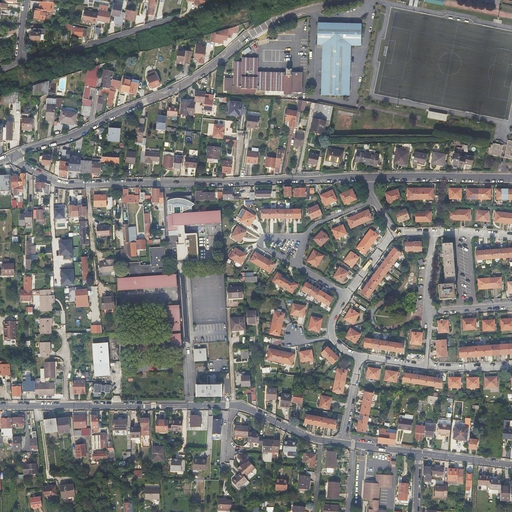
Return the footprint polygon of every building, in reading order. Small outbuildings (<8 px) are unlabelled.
[(116,14),(116,15),(121,16),(123,5),(113,3),(111,13),(116,14)] [(45,20),(46,11),(36,9),(34,19),(38,19),(41,20),(45,20)] [(135,11),(127,9),(125,18),(133,20),(135,11)] [(84,11),(82,21),(90,23),(96,24),(97,21),(97,19),(98,14),(84,11)] [(98,14),(97,19),(103,20),(102,22),(110,23),(111,14),(111,13),(99,11),(98,14)] [(361,41),(362,25),(318,23),(317,38),(324,38),(321,88),(350,90),(354,41),(361,41)] [(219,30),(217,41),(223,42),(225,38),(229,39),(231,33),(226,31),(226,28),(219,30)] [(45,29),(34,29),(34,33),(31,33),(31,40),(40,41),(40,40),(44,40),(44,35),(45,35),(45,29)] [(72,36),(82,37),(83,30),(73,29),(72,36)] [(202,52),(204,44),(200,44),(198,51),(196,57),(201,58),(200,61),(205,62),(207,53),(202,52)] [(187,60),(191,61),(194,50),(188,49),(186,50),(180,49),(178,59),(180,62),(183,63),(183,61),(185,61),(185,60),(187,60)] [(291,76),(284,75),(284,73),(257,72),(257,62),(249,62),(250,58),(241,57),(241,62),(233,61),(233,79),(224,78),(224,90),(232,90),(232,92),(254,93),(255,89),(257,89),(256,91),(284,92),(284,94),(291,94),(291,92),(301,92),(302,73),(292,73),(291,76)] [(102,65),(88,69),(83,96),(83,98),(89,99),(91,88),(95,89),(99,68),(101,69),(102,65)] [(105,71),(103,79),(105,80),(105,82),(103,88),(106,89),(110,90),(112,81),(111,80),(112,73),(105,71)] [(155,75),(154,72),(148,75),(148,77),(148,78),(152,88),(160,85),(156,74),(155,75)] [(131,83),(132,81),(124,79),(121,91),(129,93),(131,83)] [(120,82),(112,80),(112,81),(110,90),(107,105),(112,106),(116,89),(119,89),(120,82)] [(45,95),(45,83),(34,86),(33,95),(45,95)] [(131,83),(129,93),(136,95),(138,85),(131,83)] [(101,111),(106,89),(103,88),(101,88),(96,110),(101,111)] [(8,104),(13,103),(18,102),(18,91),(3,95),(3,117),(8,117),(8,104)] [(57,100),(48,99),(46,119),(55,120),(57,100)] [(91,100),(83,99),(81,105),(83,105),(82,114),(89,116),(91,107),(90,107),(91,100)] [(193,114),(194,102),(182,101),(181,113),(193,114)] [(230,101),(228,115),(239,116),(239,112),(240,112),(240,107),(240,106),(240,103),(230,101)] [(317,118),(331,121),(333,107),(320,104),(318,112),(317,118)] [(178,107),(167,106),(166,115),(177,116),(178,107)] [(295,122),(298,123),(301,107),(298,106),(296,112),(287,110),(285,120),(291,121),(290,126),(294,127),(295,122)] [(429,111),(428,118),(446,121),(448,115),(429,111)] [(77,114),(63,112),(61,122),(75,124),(77,114)] [(23,119),(23,128),(28,128),(28,130),(28,134),(32,134),(32,130),(33,120),(30,119),(30,114),(20,114),(20,119),(23,119)] [(156,129),(160,130),(165,130),(166,116),(157,116),(156,129)] [(250,128),(250,127),(254,127),(255,116),(247,116),(246,127),(250,128)] [(323,135),(326,121),(317,119),(315,129),(312,129),(311,132),(323,135)] [(3,128),(3,140),(12,140),(12,131),(12,128),(12,123),(7,123),(7,125),(5,125),(5,128),(3,128)] [(212,137),(222,139),(223,135),(224,130),(223,130),(224,126),(214,124),(212,137)] [(108,135),(108,136),(107,140),(119,141),(120,129),(109,128),(108,130),(107,130),(107,134),(108,135)] [(304,136),(300,136),(296,135),(294,145),(298,145),(302,146),(304,136)] [(490,155),(501,157),(503,145),(493,143),(490,155)] [(214,161),(217,161),(219,148),(208,147),(207,162),(214,162),(214,161)] [(342,164),(345,152),(329,148),(327,161),(342,164)] [(459,157),(461,149),(456,148),(453,164),(458,165),(459,157)] [(274,172),(276,172),(277,172),(278,168),(279,168),(281,157),(283,157),(284,151),(277,150),(276,160),(275,168),(274,172)] [(405,165),(408,153),(396,150),(394,162),(405,165)] [(135,163),(136,152),(126,151),(125,162),(135,163)] [(249,162),(251,163),(257,163),(258,152),(250,151),(249,162)] [(355,162),(366,164),(368,153),(357,151),(355,162)] [(159,161),(159,157),(159,153),(145,152),(144,163),(152,163),(152,160),(159,161)] [(163,156),(163,161),(163,166),(172,167),(173,152),(169,152),(169,156),(163,156)] [(198,153),(192,153),(186,152),(185,162),(196,163),(198,153)] [(101,162),(118,164),(119,156),(114,156),(114,154),(102,153),(101,162)] [(308,165),(320,165),(321,153),(309,153),(308,165)] [(368,153),(366,164),(377,166),(379,155),(368,153)] [(425,166),(427,156),(416,153),(413,163),(425,166)] [(443,166),(446,156),(434,153),(432,163),(443,166)] [(42,155),(42,163),(46,163),(46,165),(50,166),(51,155),(46,155),(42,155)] [(81,157),(70,156),(69,171),(80,173),(81,160),(81,157)] [(173,167),(177,167),(181,168),(182,158),(174,157),(173,167)] [(91,173),(91,172),(92,161),(88,160),(88,158),(85,158),(85,160),(81,160),(80,173),(91,173)] [(275,168),(276,160),(267,159),(266,167),(275,168)] [(221,172),(225,173),(229,173),(230,161),(223,160),(221,172)] [(67,179),(68,170),(69,162),(60,161),(58,177),(67,179)] [(100,173),(101,162),(92,161),(91,172),(100,173)] [(21,176),(19,176),(11,176),(12,189),(15,189),(15,195),(18,195),(18,191),(23,191),(23,187),(22,186),(21,186),(21,185),(26,185),(25,173),(21,173),(21,176)] [(11,176),(0,175),(0,191),(11,191),(11,176)] [(45,184),(45,183),(35,183),(35,193),(43,193),(43,194),(49,194),(50,184),(45,184)] [(254,191),(254,197),(270,197),(270,190),(256,191),(256,188),(254,188),(254,191)] [(293,197),(299,197),(305,197),(305,200),(309,200),(309,188),(295,189),(295,195),(293,195),(293,197)] [(420,200),(420,189),(408,188),(408,200),(420,200)] [(356,199),(352,189),(340,194),(344,204),(356,199)] [(401,200),(398,189),(386,193),(389,203),(401,200)] [(433,189),(420,189),(420,200),(433,200),(433,189)] [(462,199),(461,189),(450,189),(450,199),(462,199)] [(479,199),(479,189),(468,189),(468,199),(479,199)] [(491,189),(479,189),(479,199),(491,200),(491,189)] [(320,195),(322,200),(324,205),(332,202),(332,193),(332,190),(320,195)] [(497,200),(508,200),(508,190),(497,190),(497,200)] [(214,192),(209,192),(204,192),(204,191),(196,191),(196,200),(214,200),(214,192)] [(232,192),(228,192),(223,192),(223,200),(239,200),(239,196),(232,196),(232,192)] [(87,223),(87,220),(86,207),(83,207),(82,195),(78,195),(78,206),(79,218),(79,231),(79,232),(84,232),(84,223),(87,223)] [(93,195),(94,201),(94,206),(106,206),(106,195),(93,195)] [(192,195),(167,196),(168,230),(169,230),(177,230),(177,226),(184,225),(221,223),(220,211),(192,212),(192,195)] [(79,218),(78,206),(75,207),(74,205),(70,205),(70,216),(76,216),(76,218),(79,218)] [(306,210),(308,214),(310,219),(321,214),(317,205),(306,210)] [(64,208),(54,208),(54,219),(65,218),(64,208)] [(395,213),(398,222),(410,218),(406,209),(395,213)] [(277,218),(277,210),(269,210),(269,218),(277,218)] [(447,220),(458,220),(459,210),(447,210),(447,220)] [(459,210),(458,220),(470,221),(470,211),(459,210)] [(357,215),(361,224),(371,220),(367,211),(357,215)] [(488,222),(489,212),(478,211),(477,221),(488,222)] [(249,227),(252,221),(255,216),(247,212),(240,222),(249,227)] [(415,212),(415,222),(431,222),(431,212),(415,212)] [(506,223),(507,213),(496,212),(494,222),(506,223)] [(352,228),(361,224),(357,215),(348,219),(352,228)] [(131,257),(130,250),(130,243),(128,243),(127,224),(126,224),(126,222),(122,222),(123,224),(122,224),(124,249),(120,249),(121,258),(131,257)] [(108,224),(95,225),(96,235),(109,234),(108,224)] [(131,224),(128,225),(130,243),(130,250),(131,250),(131,255),(137,255),(136,250),(146,249),(145,244),(145,239),(132,240),(131,224)] [(177,230),(169,230),(169,236),(178,235),(178,244),(176,244),(177,260),(188,260),(188,261),(199,261),(197,234),(196,233),(186,233),(185,232),(184,225),(177,226),(177,230)] [(342,225),(332,230),(336,239),(346,234),(342,225)] [(231,237),(235,240),(240,242),(245,232),(237,227),(231,237)] [(363,239),(371,245),(378,235),(370,229),(363,239)] [(79,232),(80,245),(88,244),(89,244),(89,241),(85,242),(84,232),(79,232)] [(328,238),(325,235),(321,232),(313,240),(320,246),(328,238)] [(364,254),(371,245),(363,239),(356,248),(364,254)] [(72,240),(59,241),(60,256),(73,255),(72,240)] [(413,251),(413,242),(405,242),(405,251),(413,251)] [(454,285),(456,285),(453,243),(442,244),(445,284),(438,285),(440,300),(455,299),(454,285)] [(129,272),(129,277),(165,275),(165,269),(158,270),(157,266),(165,266),(163,247),(149,248),(150,265),(139,266),(139,262),(127,263),(127,272),(129,272)] [(234,248),(232,253),(229,258),(240,264),(245,255),(234,248)] [(394,249),(389,255),(395,260),(400,253),(394,249)] [(316,267),(319,261),(322,255),(313,250),(306,261),(316,267)] [(492,259),(500,259),(499,250),(492,251),(492,259)] [(499,250),(500,259),(508,258),(507,250),(499,250)] [(492,251),(484,252),(485,260),(492,259),(492,251)] [(254,252),(252,256),(249,260),(260,266),(265,258),(254,252)] [(351,268),(358,258),(350,252),(343,262),(351,268)] [(485,260),(484,252),(476,252),(477,260),(485,260)] [(395,260),(389,255),(384,262),(390,267),(395,260)] [(265,258),(260,266),(270,272),(275,264),(265,258)] [(2,264),(2,274),(13,274),(13,264),(9,264),(8,259),(2,259),(2,264)] [(114,271),(114,259),(108,260),(109,261),(106,262),(102,262),(102,263),(98,263),(99,272),(114,271)] [(390,267),(384,262),(380,267),(386,272),(390,267)] [(386,272),(380,267),(375,274),(381,278),(386,272)] [(342,283),(348,274),(339,268),(332,277),(342,283)] [(74,269),(61,270),(62,285),(75,285),(74,269)] [(281,287),(287,278),(277,272),(271,281),(281,287)] [(177,287),(176,274),(165,275),(129,277),(116,278),(117,291),(177,287)] [(381,278),(375,274),(370,280),(377,285),(381,278)] [(25,291),(23,291),(20,291),(20,301),(31,300),(31,277),(25,277),(25,291)] [(489,278),(490,287),(501,287),(501,277),(489,278)] [(291,293),(294,288),(296,284),(287,278),(281,287),(291,293)] [(478,288),(490,287),(489,278),(478,279),(478,288)] [(377,285),(370,280),(366,286),(372,291),(377,285)] [(301,289),(308,293),(313,286),(306,282),(301,289)] [(308,293),(315,297),(319,290),(313,286),(308,293)] [(372,291),(366,286),(361,293),(367,297),(372,291)] [(242,298),(241,292),(241,287),(227,288),(228,299),(242,298)] [(75,301),(81,300),(86,300),(86,289),(75,290),(75,301)] [(319,290),(315,297),(321,301),(325,294),(319,290)] [(325,294),(321,301),(329,305),(332,299),(332,298),(325,294)] [(50,310),(50,302),(50,295),(39,295),(40,310),(50,310)] [(113,308),(112,303),(112,297),(107,297),(107,299),(101,299),(101,309),(113,308)] [(291,314),(297,316),(303,317),(305,306),(293,304),(291,314)] [(169,337),(119,340),(119,353),(181,348),(178,306),(165,307),(166,324),(168,324),(169,337)] [(350,323),(357,313),(350,309),(343,319),(350,323)] [(246,324),(251,323),(255,323),(255,311),(246,311),(246,324)] [(272,322),(282,324),(285,313),(274,311),(272,322)] [(311,316),(309,323),(308,329),(319,332),(322,319),(311,316)] [(50,333),(50,325),(50,318),(39,318),(39,334),(50,333)] [(231,330),(237,330),(244,329),(243,318),(230,319),(231,330)] [(477,329),(476,319),(463,320),(464,330),(477,329)] [(511,329),(511,319),(501,320),(502,330),(511,329)] [(495,330),(495,320),(484,321),(484,331),(495,330)] [(15,339),(14,321),(4,321),(4,326),(3,326),(4,340),(15,339)] [(449,331),(448,321),(438,321),(439,332),(449,331)] [(269,333),(274,335),(279,336),(282,324),(272,322),(269,333)] [(91,333),(102,333),(102,324),(91,325),(91,333)] [(256,340),(256,339),(256,338),(253,338),(252,328),(247,328),(247,341),(256,340)] [(356,343),(361,335),(352,329),(346,337),(356,343)] [(421,345),(423,333),(413,332),(411,344),(421,345)] [(372,348),(373,339),(366,338),(365,347),(372,348)] [(381,340),(373,339),(372,348),(379,349),(381,340)] [(388,341),(381,340),(379,349),(387,350),(388,341)] [(436,349),(447,348),(446,340),(436,340),(436,349)] [(387,350),(395,351),(396,343),(388,341),(387,350)] [(49,353),(49,348),(49,343),(39,343),(39,354),(40,354),(40,357),(48,357),(48,353),(49,353)] [(96,376),(110,375),(108,343),(93,344),(96,376)] [(396,343),(395,351),(403,352),(404,344),(396,343)] [(484,356),(492,355),(492,345),(484,346),(484,356)] [(500,355),(509,354),(508,345),(499,345),(500,355)] [(476,356),(484,356),(484,346),(475,346),(476,356)] [(460,357),(469,356),(468,347),(460,347),(460,357)] [(321,354),(324,357),(327,359),(332,353),(327,348),(321,354)] [(447,357),(447,348),(436,349),(437,357),(447,357)] [(248,349),(244,349),(240,349),(241,358),(248,358),(248,349)] [(281,351),(269,349),(266,360),(278,363),(281,351)] [(194,350),(195,361),(206,361),(205,350),(194,350)] [(300,353),(300,358),(301,363),(313,360),(311,350),(300,353)] [(281,351),(278,363),(291,365),(293,354),(281,351)] [(54,378),(54,370),(54,362),(43,362),(44,379),(54,378)] [(378,380),(380,370),(368,368),(366,378),(378,380)] [(335,381),(345,382),(347,371),(338,369),(335,381)] [(396,383),(398,372),(386,371),(384,381),(396,383)] [(244,372),(241,373),(237,373),(238,377),(241,377),(241,386),(250,386),(249,376),(244,376),(244,372)] [(403,383),(410,384),(412,375),(404,374),(403,383)] [(410,384),(418,385),(419,377),(412,375),(410,384)] [(34,391),(34,384),(34,382),(30,382),(30,377),(25,377),(25,382),(22,382),(23,392),(34,391)] [(418,385),(426,386),(427,378),(419,377),(418,385)] [(496,387),(496,377),(484,377),(484,388),(496,387)] [(426,386),(434,387),(435,379),(427,378),(426,386)] [(461,388),(461,378),(449,378),(449,387),(461,388)] [(478,388),(477,378),(466,378),(467,388),(478,388)] [(435,379),(434,387),(441,388),(442,380),(435,379)] [(83,380),(73,381),(71,381),(72,393),(79,392),(79,393),(84,393),(83,380)] [(92,383),(92,392),(100,392),(100,390),(103,390),(103,391),(109,391),(109,383),(103,384),(100,384),(100,383),(92,383)] [(342,393),(343,389),(344,385),(334,383),(332,391),(342,393)] [(20,384),(12,384),(12,396),(17,396),(20,396),(21,395),(20,384)] [(34,395),(46,395),(53,395),(53,384),(34,384),(34,391),(34,395)] [(196,397),(221,397),(221,391),(226,391),(226,385),(195,385),(196,397)] [(277,390),(272,390),(266,389),(266,400),(276,400),(277,390)] [(363,400),(371,402),(373,394),(364,392),(363,400)] [(280,407),(284,408),(288,408),(290,396),(282,394),(280,407)] [(319,407),(324,408),(329,409),(331,397),(321,396),(319,407)] [(361,407),(370,409),(371,402),(363,400),(361,407)] [(369,413),(370,409),(361,407),(359,415),(368,417),(369,413)] [(304,423),(312,424),(313,416),(305,414),(304,423)] [(404,414),(404,419),(398,418),(397,429),(411,431),(413,420),(412,420),(412,415),(404,414)] [(18,423),(18,426),(18,427),(22,427),(22,423),(24,423),(23,415),(17,415),(18,418),(12,418),(13,423),(17,423),(18,423)] [(198,417),(198,416),(198,415),(190,415),(190,426),(200,427),(200,417),(198,417)] [(366,425),(368,417),(359,415),(358,423),(366,425)] [(319,426),(320,426),(321,418),(313,416),(312,424),(319,426)] [(1,419),(1,423),(1,428),(12,427),(11,418),(1,419)] [(57,431),(58,432),(58,433),(70,431),(69,418),(56,419),(57,431)] [(321,418),(320,426),(327,427),(329,419),(321,418)] [(57,431),(56,419),(44,421),(45,432),(57,431)] [(149,419),(140,419),(140,427),(140,428),(141,435),(149,435),(149,419)] [(221,419),(212,419),(211,434),(216,434),(216,432),(220,433),(220,427),(220,424),(221,419)] [(329,419),(327,427),(335,429),(337,421),(329,419)] [(126,420),(113,420),(113,430),(126,430),(126,420)] [(182,421),(171,420),(171,431),(182,431),(182,421)] [(168,432),(168,426),(168,421),(156,421),(156,432),(168,432)] [(364,432),(366,425),(358,423),(356,430),(364,432)] [(449,435),(450,425),(438,424),(437,434),(441,435),(440,435),(446,436),(446,435),(449,435)] [(425,427),(424,434),(424,436),(434,437),(435,426),(425,425),(425,427)] [(234,436),(247,437),(247,431),(248,427),(234,426),(234,436)] [(423,434),(424,434),(425,427),(415,426),(414,438),(418,438),(418,439),(422,440),(423,434)] [(462,438),(466,438),(467,428),(454,426),(453,439),(461,439),(462,438)] [(394,445),(397,430),(388,429),(379,428),(378,433),(377,443),(394,445)] [(502,437),(509,438),(511,438),(511,429),(503,428),(502,437)] [(252,433),(252,432),(247,431),(247,437),(247,442),(258,442),(258,434),(254,433),(252,433)] [(101,448),(103,448),(106,448),(110,448),(113,447),(112,441),(107,442),(107,434),(101,435),(101,448)] [(101,448),(101,435),(92,435),(93,449),(101,448)] [(20,437),(15,437),(13,438),(14,450),(18,450),(21,450),(20,437)] [(30,439),(30,443),(31,448),(34,447),(34,449),(38,448),(37,438),(36,438),(36,437),(33,438),(33,439),(30,439)] [(477,442),(476,442),(476,439),(469,439),(468,448),(475,449),(476,444),(477,444),(477,442)] [(272,452),(273,440),(262,440),(261,451),(272,452)] [(288,441),(283,440),(282,451),(288,452),(288,451),(295,452),(296,442),(288,442),(288,441)] [(77,458),(81,457),(86,456),(84,445),(75,446),(77,458)] [(152,461),(158,461),(163,461),(163,447),(152,447),(152,461)] [(325,467),(330,468),(334,468),(336,453),(327,452),(325,467)] [(305,454),(305,462),(310,462),(309,467),(315,467),(315,454),(305,454)] [(198,459),(196,459),(193,459),(192,470),(205,471),(205,461),(198,461),(198,459)] [(174,461),(171,461),(171,472),(181,472),(181,461),(178,461),(178,460),(174,460),(174,461)] [(249,460),(247,463),(244,465),(242,463),(237,468),(241,472),(245,476),(255,467),(249,460)] [(37,474),(37,469),(36,464),(27,465),(27,464),(23,465),(24,475),(37,474)] [(422,475),(424,475),(425,475),(424,481),(431,481),(431,476),(430,476),(431,467),(423,466),(422,475)] [(457,481),(458,470),(458,469),(448,469),(448,480),(454,481),(457,481)] [(245,476),(241,472),(232,480),(238,487),(248,479),(245,476)] [(374,511),(377,474),(371,474),(370,483),(363,483),(363,500),(369,500),(368,511),(374,511)] [(392,475),(377,474),(374,511),(385,511),(385,510),(378,509),(376,509),(377,487),(379,487),(391,487),(392,475)] [(308,483),(309,479),(309,476),(299,475),(298,488),(309,489),(309,483),(308,483)] [(489,476),(478,475),(477,485),(488,485),(489,479),(489,476)] [(500,479),(489,479),(488,485),(488,489),(488,493),(497,493),(497,489),(500,490),(500,486),(500,479)] [(287,480),(276,480),(275,490),(287,491),(287,480)] [(327,497),(332,498),(338,498),(339,483),(328,482),(327,497)] [(55,484),(43,486),(44,489),(45,496),(56,495),(55,484)] [(74,484),(60,485),(61,498),(75,497),(74,484)] [(398,493),(402,493),(406,493),(407,484),(398,484),(398,493)] [(435,485),(435,491),(434,496),(447,496),(447,485),(443,484),(443,486),(435,485)] [(499,499),(504,499),(510,499),(510,486),(500,486),(500,490),(499,499)] [(145,500),(152,500),(160,500),(159,489),(145,489),(145,500)] [(42,506),(42,501),(41,496),(30,498),(32,508),(42,506)] [(217,511),(226,511),(233,511),(232,511),(238,511),(238,508),(238,504),(233,504),(233,502),(229,501),(224,501),(224,499),(218,499),(217,511)]
